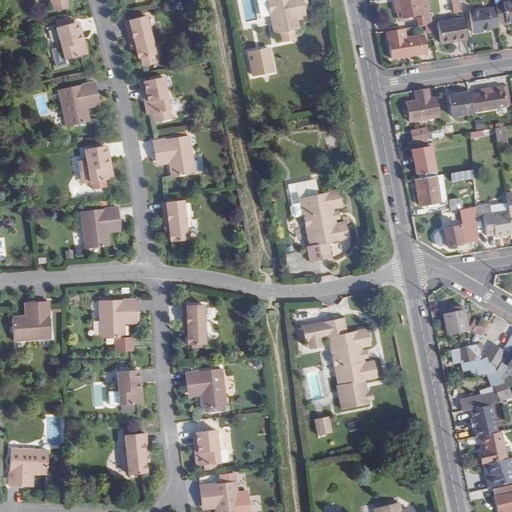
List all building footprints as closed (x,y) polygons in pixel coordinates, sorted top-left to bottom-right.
[(65,0),(50,0),(51,3),(52,3),(55,12),(67,9),(65,0)] [(307,7),(305,0),(267,0),(275,33),(299,29),(297,19),(305,17),(303,8),(307,7)] [(430,13),(427,0),(401,0),(402,0),(394,2),(396,16),(405,15),(406,17),(430,13)] [(451,0),(453,13),(462,12),(460,1),(459,0),(451,0)] [(499,0),(494,0),(496,7),(499,25),(511,23),(511,1),(500,4),(499,0)] [(499,25),(496,7),(469,12),(472,32),(491,29),(491,28),(499,27),(499,25)] [(65,60),(84,55),(87,54),(84,42),(81,42),(76,22),(72,23),(70,16),(55,20),(57,27),(56,28),(65,60)] [(139,57),(139,59),(141,58),(153,55),(155,55),(145,16),(129,20),(125,21),(129,34),(133,33),(136,48),(137,50),(136,50),(138,57),(139,57)] [(430,16),(416,19),(417,26),(432,24),(430,16)] [(466,39),(463,19),(437,23),(440,43),(466,39)] [(79,22),(76,22),(81,42),(84,42),(79,22)] [(403,29),(387,31),(391,58),(428,52),(425,35),(405,38),(403,29)] [(270,48),(247,52),(252,77),(275,72),(270,48)] [(141,58),(143,67),(156,63),(153,55),(141,58)] [(162,77),(143,81),(148,102),(145,102),(147,115),(152,114),(154,124),(171,120),(162,77)] [(94,82),(91,83),(58,90),(66,127),(90,121),(87,108),(84,98),(97,96),(94,82)] [(490,91),(469,95),(472,112),(506,107),(502,87),(490,89),(490,91)] [(428,88),(414,90),(416,100),(405,101),(409,121),(440,116),(437,96),(430,98),(428,88)] [(472,112),(469,95),(469,91),(448,95),(452,117),(472,114),(472,112)] [(99,105),(97,96),(84,98),(87,108),(99,105)] [(471,122),(442,126),(444,136),(461,133),(460,132),(473,130),(471,122)] [(503,127),(491,129),(493,143),(505,141),(503,127)] [(425,130),(410,132),(412,142),(427,140),(425,130)] [(439,130),(428,132),(430,139),(440,137),(439,130)] [(470,133),(470,139),(479,137),(483,136),(482,130),(481,131),(478,131),(475,131),(475,132),(470,133)] [(195,172),(188,136),(186,136),(186,131),(178,133),(179,137),(174,138),(152,141),(155,155),(167,153),(169,163),(171,176),(195,172)] [(90,183),(109,179),(113,179),(111,166),(108,166),(104,146),(101,146),(85,149),(86,160),(77,162),(79,173),(88,171),(90,183)] [(431,146),(411,150),(416,174),(417,173),(418,179),(435,176),(436,176),(431,146)] [(169,163),(167,153),(155,155),(156,165),(169,163)] [(88,171),(79,173),(81,184),(90,183),(88,171)] [(435,176),(418,179),(414,179),(419,205),(440,201),(435,176)] [(333,208),(342,206),(339,190),(319,194),(316,179),(289,185),(293,204),(291,207),(292,215),(295,217),(304,215),(310,246),(307,246),(311,262),(331,258),(328,243),(349,239),(346,222),(336,224),(335,219),(334,212),(333,208)] [(440,201),(425,204),(427,213),(428,213),(429,215),(462,209),(460,198),(440,201)] [(183,200),(162,203),(164,216),(168,216),(170,231),(170,233),(169,233),(170,241),(171,241),(171,242),(188,240),(183,200)] [(506,203),(480,207),(481,216),(483,216),(482,215),(508,212),(506,203)] [(85,249),(107,246),(109,246),(107,232),(106,223),(119,221),(117,207),(114,208),(81,212),(85,249)] [(476,217),(475,208),(460,211),(463,225),(444,229),(444,231),(437,233),(435,237),(436,243),(440,246),(447,245),(447,247),(478,240),(476,217)] [(509,217),(508,212),(482,215),(483,216),(486,236),(494,234),(494,238),(511,235),(509,217)] [(120,231),(119,221),(106,223),(107,232),(120,231)] [(136,300),(133,300),(99,301),(100,338),(124,338),(124,324),(123,314),(136,313),(136,300)] [(51,338),(49,305),(49,302),(35,303),(36,316),(26,316),(12,317),(14,341),(51,338)] [(35,303),(25,303),(26,316),(36,316),(35,303)] [(203,305),(182,305),(183,319),(187,319),(188,334),(188,336),(187,337),(187,344),(188,344),(188,345),(205,345),(203,305)] [(448,334),(468,330),(463,311),(462,307),(452,309),(453,313),(443,316),(448,334)] [(136,313),(123,314),(124,324),(137,323),(136,313)] [(482,335),(489,323),(481,319),(474,330),(482,335)] [(347,335),(344,320),(306,327),(309,344),(329,339),(339,387),(377,379),(374,363),(365,365),(364,361),(362,354),(362,349),(371,347),(368,331),(347,335)] [(502,362),(507,354),(503,352),(494,346),(487,359),(480,363),(478,357),(480,355),(479,352),(482,351),(481,343),(476,345),(449,351),(450,356),(453,356),(455,364),(462,363),(464,373),(471,371),(473,377),(478,376),(482,375),(496,372),(500,365),(502,362)] [(511,347),(508,352),(507,354),(502,362),(511,368),(511,347)] [(222,369),(185,373),(187,387),(200,385),(201,395),(203,409),(226,406),(222,369)] [(119,405),(139,404),(142,404),(141,391),(138,391),(137,370),(134,371),(117,372),(119,405)] [(496,372),(482,375),(489,385),(491,384),(496,392),(491,395),(491,394),(461,400),(463,411),(469,410),(471,409),(486,406),(487,406),(491,405),(492,405),(496,404),(511,398),(502,381),(496,372)] [(200,385),(187,387),(188,397),(201,395),(200,385)] [(498,432),(492,405),(491,405),(487,406),(493,433),(498,432)] [(493,433),(487,406),(486,406),(471,409),(469,410),(476,437),(481,436),(492,433),(493,433)] [(329,417),(314,420),(318,436),(333,433),(329,417)] [(215,430),(199,432),(195,432),(198,453),(195,453),(197,466),(200,466),(204,465),(217,464),(220,463),(226,462),(228,459),(227,451),(225,449),(218,449),(215,430)] [(481,452),(484,464),(488,463),(503,460),(507,459),(501,431),(498,432),(493,433),(492,433),(481,436),(485,451),(481,452)] [(145,433),(142,433),(125,435),(129,475),(146,473),(145,472),(146,471),(146,464),(145,465),(144,462),(143,447),(147,447),(145,433)] [(10,449),(9,482),(9,485),(22,486),(23,473),(33,474),(47,474),(48,451),(10,449)] [(489,488),(511,482),(511,479),(507,459),(503,460),(488,463),(491,477),(486,479),(489,488)] [(486,479),(491,477),(488,463),(484,464),(483,464),(486,479)] [(33,474),(23,473),(22,486),(32,487),(33,474)] [(239,511),(236,481),(199,486),(201,500),(214,498),(215,508),(215,511),(239,511)] [(511,511),(511,485),(494,489),(498,511),(511,511)] [(214,498),(201,500),(202,510),(215,508),(214,498)] [(401,511),(399,502),(375,509),(375,511),(409,511),(409,510),(401,511)]
